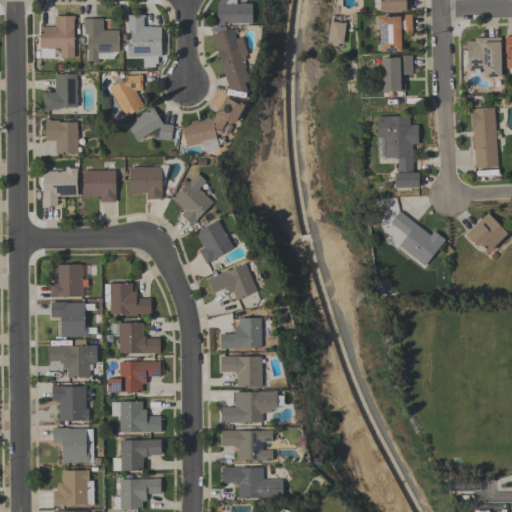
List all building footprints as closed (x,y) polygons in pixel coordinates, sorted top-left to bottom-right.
[(217,26),(217,2),(218,0),(236,0),(237,4),(240,4),(240,3),(245,3),(245,4),(252,4),(252,23),(221,24),(221,26),(217,26)] [(410,0),(411,10),(406,10),(406,11),(380,11),(380,0),(410,0)] [(380,52),(380,16),(400,16),(400,14),(411,14),(412,35),(401,35),(401,42),(403,42),(404,51),(380,52)] [(161,57),(157,57),(157,64),(155,64),(155,67),(143,67),(143,57),(127,57),(127,46),(131,46),(131,30),(127,30),(127,21),(126,21),(126,15),(145,15),(145,18),(144,18),(144,26),(152,26),(152,27),(161,27),(161,57)] [(75,16),(75,19),(73,19),(73,58),(60,58),(60,53),(59,53),(59,48),(55,48),(55,49),(47,49),(47,48),(40,48),(40,27),(54,27),(54,16),(75,16)] [(119,52),(112,52),(112,53),(97,53),(97,60),(87,60),(87,35),(84,35),(84,24),(82,24),(82,19),(102,18),(103,30),(119,30),(119,52)] [(330,21),(346,23),(343,44),(338,43),(338,47),(332,46),(332,43),(328,42),(330,21)] [(242,37),(248,54),(245,55),(246,60),(243,61),(243,63),(244,62),(246,66),(245,67),(249,81),(244,82),(247,91),(229,89),(212,34),(232,28),(235,39),(242,37)] [(500,37),(501,76),(484,77),(483,69),(467,69),(466,41),(474,41),(474,38),(500,37)] [(381,92),(381,57),(400,56),(400,55),(412,55),(412,75),(401,75),(401,83),(405,82),(406,91),(381,92)] [(43,93),(54,93),(54,74),(76,74),(76,80),(77,80),(77,88),(76,88),(76,95),(77,95),(77,102),(76,102),(76,107),(58,107),(58,110),(48,110),(48,111),(43,111),(43,93)] [(144,107),(125,117),(124,117),(117,121),(106,101),(113,97),(111,94),(112,94),(109,88),(125,79),(125,76),(136,76),(136,75),(142,75),(142,90),(135,91),(144,107)] [(187,147),(182,127),(191,124),(190,122),(212,117),(215,112),(216,113),(225,95),(240,103),(240,102),(245,105),(235,123),(228,119),(222,128),(223,129),(221,135),(215,134),(219,148),(206,151),(203,150),(201,143),(187,147)] [(171,141),(157,139),(159,127),(136,141),(126,124),(146,112),(146,111),(152,107),(163,124),(173,125),(171,141)] [(497,167),(474,168),(472,129),(471,129),(470,109),(493,108),(497,167)] [(419,187),(395,187),(395,173),(397,173),(397,158),(384,158),(384,138),(376,138),(376,117),(409,116),(409,125),(418,125),(418,145),(412,145),(412,173),(419,173),(419,187)] [(55,153),(55,141),(45,141),(45,119),(50,119),(50,121),(58,121),(58,122),(77,122),(77,153),(55,153)] [(129,193),(129,167),(161,167),(161,199),(146,199),(146,193),(129,193)] [(77,168),(77,196),(73,196),(73,197),(68,197),(68,196),(57,196),(57,205),(42,205),(42,189),(43,189),(43,187),(40,187),(39,177),(43,177),(43,171),(65,171),(64,169),(77,168)] [(115,170),(115,202),(100,202),(100,196),(83,196),(83,170),(115,170)] [(213,202),(192,225),(181,215),(185,211),(172,200),(196,173),(205,181),(198,189),(213,202)] [(398,246),(406,236),(390,223),(399,211),(430,236),(433,231),(445,240),(424,266),(398,246)] [(508,234),(489,253),(480,244),(477,246),(465,234),(487,213),(508,234)] [(195,232),(217,220),(233,248),(206,264),(198,251),(204,248),(195,232)] [(82,297),(50,297),(50,282),(56,282),(56,265),(82,264),(82,280),(87,280),(87,288),(82,288),(82,297)] [(232,292),(228,294),(226,288),(213,293),(207,279),(225,271),(226,272),(245,264),(257,291),(236,300),(232,292)] [(109,314),(109,302),(104,302),(104,284),(109,284),(109,283),(132,283),(132,291),(136,291),(136,298),(150,298),(150,314),(109,314)] [(60,337),(60,316),(50,317),(50,302),(66,302),(66,303),(84,302),(84,325),(87,325),(87,336),(60,337)] [(220,349),(220,333),(234,333),(234,327),(238,327),(238,318),(261,318),(261,349),(220,349)] [(160,354),(141,354),(141,353),(118,353),(118,323),(143,323),(143,336),(145,336),(145,338),(159,338),(160,354)] [(89,377),(67,378),(67,368),(63,368),(62,361),(48,361),(48,346),(96,345),(96,363),(89,363),(89,377)] [(236,387),(236,374),(234,374),(234,372),(220,372),(220,356),(237,356),(237,357),(261,357),(261,387),(236,387)] [(160,361),(160,376),(145,376),(145,383),(141,383),(141,393),(106,393),(106,379),(119,379),(119,362),(156,362),(156,361),(160,361)] [(88,421),(83,421),(58,421),(58,401),(51,401),(51,386),(61,386),(61,387),(85,387),(85,409),(88,409),(88,421)] [(234,392),(276,392),(276,409),(270,409),(270,413),(261,413),(261,422),(242,422),(242,423),(221,423),(220,408),(235,408),(234,392)] [(119,432),(119,402),(141,401),(141,410),(146,410),(146,416),(160,416),(160,432),(119,432)] [(92,429),(92,462),(88,462),(88,463),(67,463),(67,464),(61,464),(61,443),(52,443),(52,428),(68,428),(68,429),(85,429),(92,429)] [(271,461),(237,462),(237,448),(235,448),(235,446),(220,446),(220,431),(271,430),(271,441),(261,441),(261,451),(271,450),(271,461)] [(142,471),(112,471),(112,458),(120,458),(119,440),(160,440),(161,455),(147,455),(147,457),(143,457),(143,462),(142,462),(142,471)] [(262,468),(262,480),(282,480),(282,498),(238,499),(238,485),(236,485),(236,483),(221,483),(221,467),(239,467),(239,468),(262,468)] [(88,470),(89,481),(92,481),(92,504),(86,504),(86,505),(69,505),(69,506),(53,507),(52,492),(56,491),(56,483),(61,483),(61,480),(60,480),(60,475),(61,475),(61,471),(88,470)] [(160,479),(160,494),(145,494),(145,501),(142,501),(142,510),(112,510),(112,497),(119,497),(119,479),(160,479)] [(447,480),(448,492),(479,491),(478,480),(447,480)]
